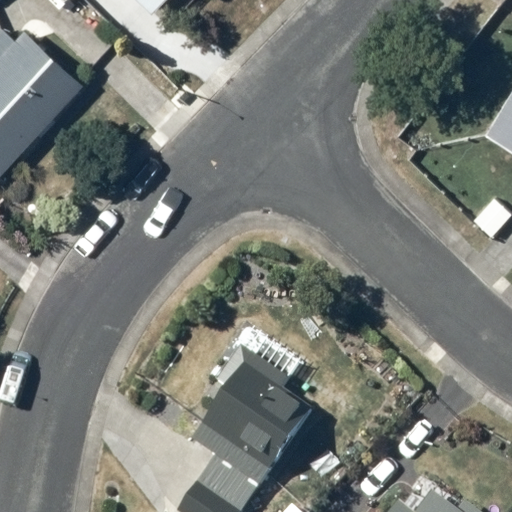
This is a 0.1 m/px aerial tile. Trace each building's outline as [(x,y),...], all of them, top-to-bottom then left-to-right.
[(138,0),(152,12),(163,0),(138,0)] [(0,173),(78,88),(86,79),(10,10),(0,21),(0,173)] [(511,93),(486,135),(511,150),(511,93)] [(200,511),(241,511),(271,468),(311,405),(277,383),(294,356),(253,329),(195,418),(211,429),(191,459),(217,475),(195,509),(200,511)] [(475,511),(437,482),(413,511),(408,511),(397,503),(389,511),(475,511)]
